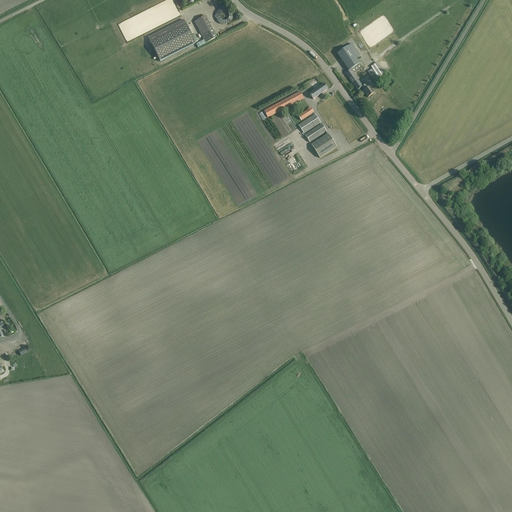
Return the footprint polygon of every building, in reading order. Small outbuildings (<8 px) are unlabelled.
[(213,31),(205,17),(194,22),(204,40),(196,45),(198,48),(217,38),(213,31)] [(149,39),(160,62),(195,44),(184,21),(149,39)] [(368,98),(372,95),(374,94),(368,86),(367,87),(366,85),(362,87),(353,74),(362,68),(357,61),(361,58),(352,44),(337,54),(349,71),(346,74),(357,91),(361,88),(368,98)] [(368,73),(376,84),(380,81),(372,70),(368,73)] [(313,100),(323,93),(327,90),(324,84),(320,87),(309,95),(313,100)] [(264,112),(268,119),(304,99),(300,92),(264,112)] [(299,117),(301,121),(314,113),(310,107),(308,108),(309,110),(299,117)] [(304,134),(321,123),(315,115),(298,126),(304,134)] [(310,143),(326,132),(322,125),(305,136),(310,143)] [(337,147),(328,135),(311,146),(320,158),(337,147)]
